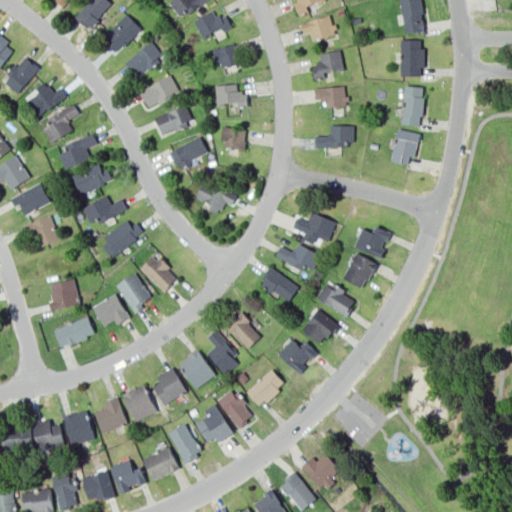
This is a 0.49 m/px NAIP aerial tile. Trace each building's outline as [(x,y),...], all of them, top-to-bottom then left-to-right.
[(87,0),(75,14),(90,29),(113,4),(109,0),(87,0)] [(182,14),(172,0),(209,0),(191,15),(188,11),(182,14)] [(299,11),(325,0),(296,0),(298,3),(296,4),(299,11)] [(423,30),(403,33),(397,0),(422,0),(424,12),(420,13),(423,30)] [(338,17),(336,9),(343,7),(346,15),(338,17)] [(205,40),(194,20),(214,9),(217,15),(221,13),(223,16),(227,14),(234,28),(226,33),(224,29),(205,40)] [(104,36),(118,51),(143,28),(129,13),(104,36)] [(312,42),(336,36),(330,15),(302,23),(305,34),(310,33),(312,42)] [(356,25),(353,17),(361,15),(363,23),(356,25)] [(0,69),(12,54),(6,50),(13,41),(0,31),(0,69)] [(421,74),(400,74),(400,35),(422,35),(422,44),(426,45),(426,65),(421,65),(421,74)] [(225,68),(223,62),(218,63),(213,46),(235,39),(238,49),(231,51),(232,53),(236,52),(240,63),(225,68)] [(124,61),(137,77),(164,56),(151,40),(124,61)] [(343,70),(331,72),(332,78),(316,81),(313,67),(318,66),(318,62),(321,61),(320,54),(340,51),(343,70)] [(18,90),(2,77),(13,64),(18,68),(29,55),(39,64),(18,90)] [(142,91),(152,109),(182,94),(173,75),(142,91)] [(46,115),(58,104),(51,97),(58,91),(47,79),(29,95),(46,115)] [(239,105),(219,107),(216,85),(238,82),(239,88),(244,87),(245,93),(249,93),(251,108),(240,109),(239,105)] [(421,123),(401,122),(405,82),(424,84),(421,123)] [(200,89),(192,93),(189,87),(197,83),(200,89)] [(346,104),(331,104),(331,94),(320,94),(320,84),(346,84),(346,104)] [(53,140),(73,128),(68,119),(83,110),(77,100),(41,122),(53,140)] [(155,118),(163,137),(194,122),(185,103),(155,118)] [(374,119),(376,111),(383,113),(382,121),(374,119)] [(348,146),(313,145),(313,133),(329,134),(329,123),(349,124),(348,128),(355,128),(355,141),(350,141),(348,146)] [(248,151),(227,148),(228,142),(222,141),(225,124),(248,128),(245,142),(249,143),(248,151)] [(409,162),(390,158),(396,127),(420,131),(415,154),(411,153),(409,162)] [(65,167),(87,157),(84,149),(100,141),(93,128),(55,146),(65,167)] [(168,144),(177,163),(208,149),(199,130),(168,144)] [(0,132),(0,158),(13,148),(0,132)] [(370,149),(372,141),(380,143),(378,151),(370,149)] [(16,150),(0,162),(0,172),(7,182),(11,179),(16,187),(34,174),(16,150)] [(82,191),(110,179),(102,160),(74,173),(82,191)] [(28,212),(52,200),(43,180),(11,194),(16,206),(23,202),(28,212)] [(216,211),(208,207),(212,199),(202,194),(200,198),(192,194),(198,181),(214,189),(217,183),(239,192),(234,202),(223,197),(216,211)] [(93,222),(125,204),(121,197),(112,201),(106,189),(82,202),(93,222)] [(39,249),(27,222),(53,211),(65,238),(39,249)] [(323,245),(290,230),(296,215),(312,222),(317,211),(335,219),(323,245)] [(117,248),(103,233),(125,213),(139,228),(117,248)] [(382,255),(354,245),(361,225),(372,229),(374,224),(391,229),(382,255)] [(303,273),(273,252),(280,242),(291,249),(298,240),(317,253),(303,273)] [(164,290),(136,264),(150,250),(157,257),(161,253),(173,265),(168,269),(176,277),(164,290)] [(361,283),(374,260),(355,250),(342,273),(361,283)] [(288,301),(258,278),(272,261),(301,284),(288,301)] [(117,283),(137,311),(145,305),(142,302),(154,294),(136,270),(117,283)] [(80,300),(54,308),(49,288),(53,287),(50,278),(71,272),(80,300)] [(347,314),(316,293),(326,278),(335,283),(337,280),(347,286),(344,292),(356,300),(347,314)] [(96,302),(107,320),(113,316),(117,321),(129,313),(115,290),(96,302)] [(303,324),(320,338),(325,333),(329,336),(338,324),(317,307),(303,324)] [(240,309),(226,324),(249,345),(263,330),(240,309)] [(56,327),(66,345),(94,329),(84,311),(56,327)] [(225,370),(209,350),(216,345),(207,333),(218,325),(234,345),(228,350),(237,361),(225,370)] [(276,351),(300,377),(310,367),(303,360),(315,349),(297,331),(276,351)] [(197,386),(217,373),(198,346),(179,359),(197,386)] [(168,401),(188,388),(171,363),(151,377),(168,401)] [(247,387),(262,401),(284,379),(269,364),(247,387)] [(135,418),(157,408),(144,381),(122,391),(135,418)] [(242,424),(220,397),(231,387),(234,391),(239,387),(246,395),(240,399),(253,415),(242,424)] [(105,429),(126,421),(117,396),(104,401),(106,407),(98,410),(105,429)] [(212,441),(232,426),(214,402),(194,417),(212,441)] [(71,442),(94,436),(86,407),(63,414),(71,442)] [(4,442),(27,439),(24,414),(12,416),(14,430),(2,431),(4,442)] [(38,444),(63,438),(61,428),(54,429),(50,414),(32,419),(38,444)] [(165,430),(185,463),(198,455),(196,452),(202,448),(185,418),(165,430)] [(142,455),(152,477),(179,464),(169,442),(142,455)] [(302,465),(319,483),(332,470),(335,472),(341,467),(325,452),(318,458),(314,454),(302,465)] [(123,490),(145,481),(134,453),(112,462),(123,490)] [(114,494),(100,498),(99,493),(88,496),(83,480),(92,478),(90,471),(106,467),(114,494)] [(285,483),(304,509),(319,498),(297,468),(288,474),(291,479),(285,483)] [(60,503),(55,480),(72,476),(77,500),(60,503)] [(9,511),(0,511),(0,479),(13,478),(18,511),(9,511)] [(259,501),(265,511),(287,511),(270,484),(263,488),(268,496),(259,501)] [(23,491),(47,487),(50,504),(26,508),(23,491)]
